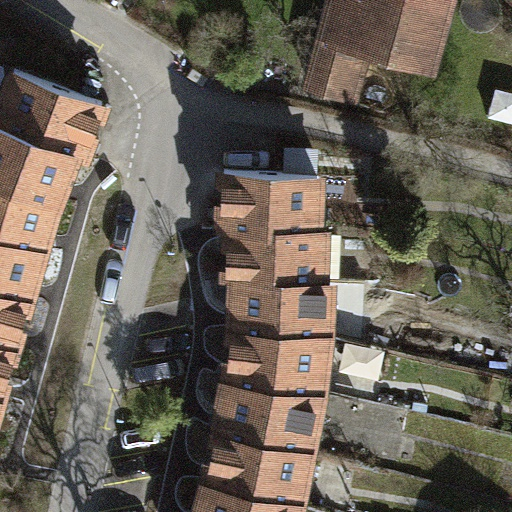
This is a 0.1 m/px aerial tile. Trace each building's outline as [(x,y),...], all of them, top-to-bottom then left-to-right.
[(323,0),(302,83),(331,91),(344,44),(423,65),(437,10),(431,8),(433,0),(323,0)] [(95,99),(9,68),(0,92),(0,123),(69,148),(75,151),(95,99)] [(0,180),(50,196),(69,148),(0,123),(0,180)] [(214,167),(213,222),(221,223),(307,224),(308,169),(214,167)] [(0,362),(50,196),(0,180),(0,362)] [(221,223),(220,276),(229,276),(314,278),(316,225),(307,224),(221,223)] [(314,278),(229,276),(220,377),(209,432),(188,511),(285,511),(289,498),(302,447),(313,388),(321,332),(322,279),(314,278)]
